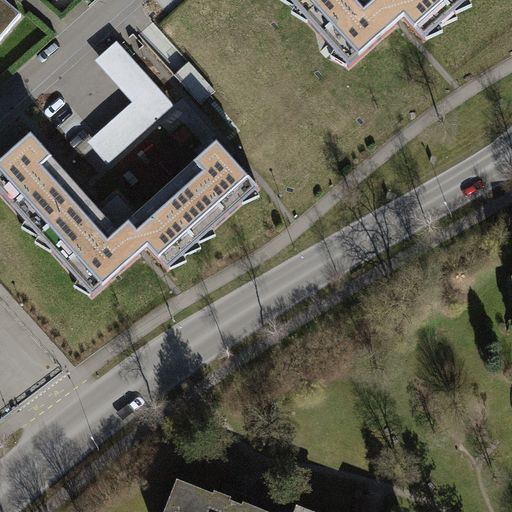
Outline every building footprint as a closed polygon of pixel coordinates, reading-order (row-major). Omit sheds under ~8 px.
[(0,0),(0,36),(18,16),(0,0)] [(291,0),(345,62),(390,23),(403,38),(415,28),(421,34),(459,0),(291,0)] [(90,148),(110,170),(178,108),(122,46),(99,66),(136,107),(90,148)] [(26,134),(0,156),(0,194),(87,294),(131,256),(145,272),(158,260),(162,266),(252,188),(213,143),(112,231),(67,180),(74,174),(52,150),(45,155),(26,134)] [(250,511),(170,481),(157,511),(250,511)]
